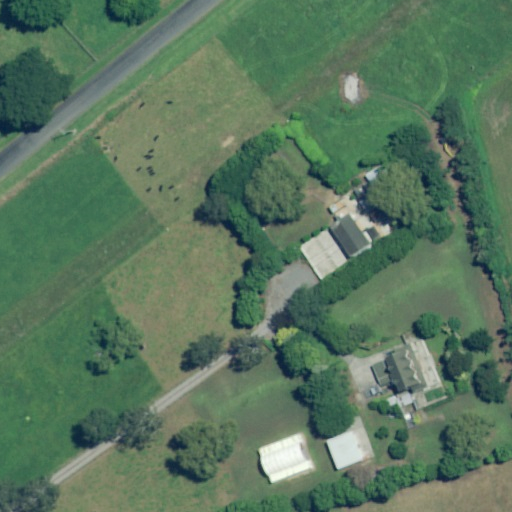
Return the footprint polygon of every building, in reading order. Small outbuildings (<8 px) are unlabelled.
[(370,178),(372,182),(357,191),(378,226),(392,217),(379,196),(394,186),(384,169),(370,178)] [(377,248),(356,214),(334,228),(355,261),(377,248)] [(336,275),(317,245),(305,253),(324,283),(336,275)] [(441,385),(425,339),(390,352),(393,360),(375,367),(372,358),(351,366),(364,402),(386,394),(384,388),(398,383),(403,395),(425,386),(427,390),(441,385)] [(375,459),(360,417),(344,423),(349,436),(331,443),(342,471),(375,459)]
